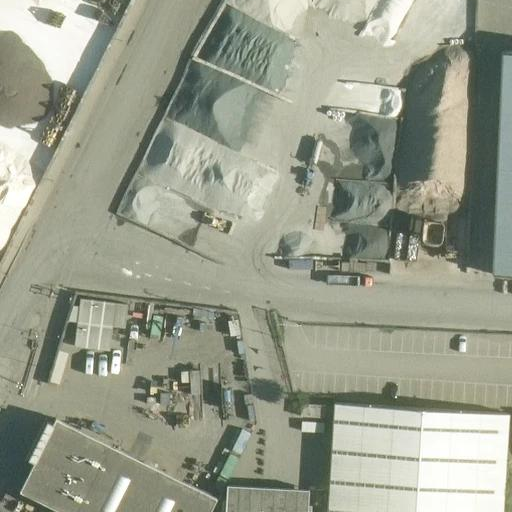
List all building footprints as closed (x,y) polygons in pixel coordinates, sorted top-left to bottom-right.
[(511,52),(501,52),(491,275),(511,275),(511,52)] [(502,511),(508,413),(335,403),(327,511),(502,511)] [(301,404),(300,416),(325,418),(326,406),(301,404)] [(64,511),(210,511),(217,498),(57,418),(21,490),(64,511)] [(307,511),(308,490),(226,485),(224,511),(307,511)]
